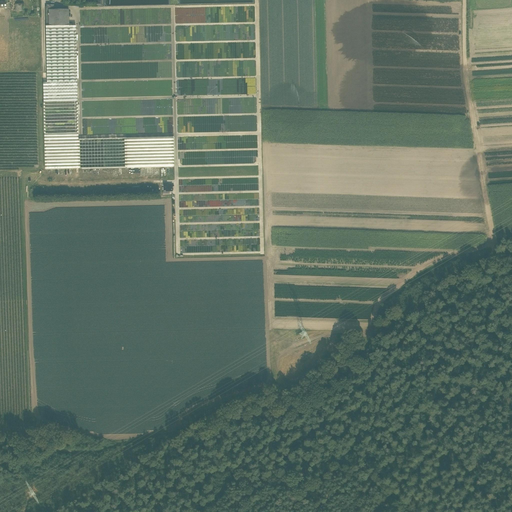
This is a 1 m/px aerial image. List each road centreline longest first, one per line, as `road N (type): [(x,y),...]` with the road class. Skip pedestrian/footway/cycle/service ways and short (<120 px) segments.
road 1 (track): [(172,6),(178,255),(262,252),(256,0)]
road 2 (track): [(304,394),(280,409),(85,452),(35,447),(0,433)]
road 3 (track): [(259,133),(80,137),(77,6)]
road 4 (track): [(463,0),(463,70),(494,256)]
road 5 (track): [(494,256),(438,281),(304,394)]
road 6 (track): [(56,6),(256,5)]
road 7 (track): [(80,119),(259,114)]
road 8 (track): [(79,99),(258,95)]
road 9 (track): [(77,27),(256,23)]
road 10 (track): [(79,81),(258,77)]
road 11 (track): [(78,45),(257,41)]
road 12 (track): [(78,62),(257,59)]
road 13 (track): [(304,394),(414,511)]
